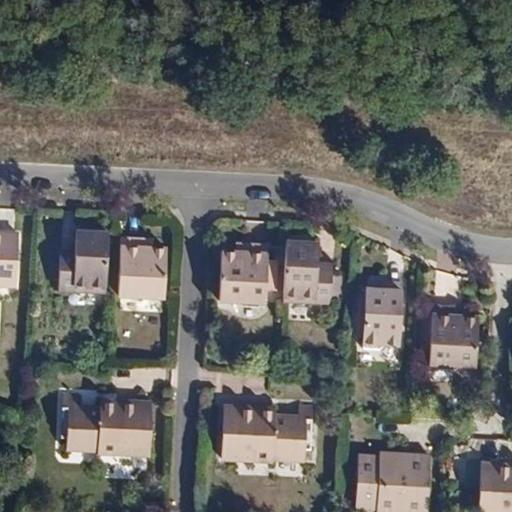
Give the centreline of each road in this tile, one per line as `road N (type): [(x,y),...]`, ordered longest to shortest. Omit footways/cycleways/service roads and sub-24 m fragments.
road 1 (residential): [(181,511),(200,184)]
road 2 (residential): [(200,184),(342,195),(449,243),(504,253)]
road 3 (residential): [(455,430),(494,430),(504,253)]
road 4 (residential): [(0,177),(200,184)]
